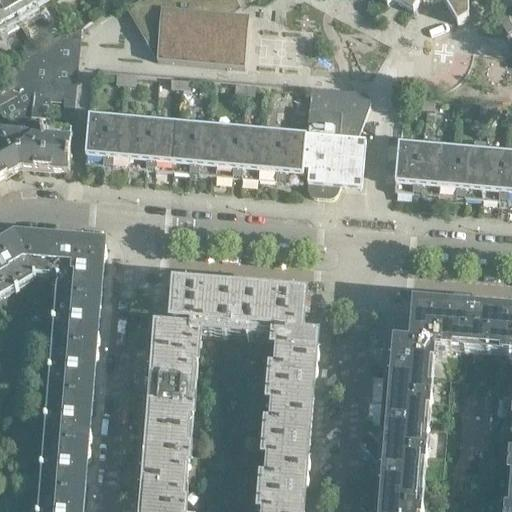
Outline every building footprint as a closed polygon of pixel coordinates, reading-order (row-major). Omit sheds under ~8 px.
[(0,0),(0,37),(18,26),(2,0),(0,0)] [(50,2),(48,0),(2,0),(18,26),(38,15),(36,11),(50,2)] [(241,13),(234,0),(148,0),(127,12),(156,62),(158,61),(158,65),(228,72),(245,73),(249,29),(250,21),(230,19),(242,13),(241,13)] [(382,0),(387,9),(388,9),(388,8),(395,4),(402,8),(413,15),(414,16),(420,4),(422,5),(426,7),(428,7),(432,7),(436,7),(438,7),(442,5),(444,4),(458,28),(468,22),(469,21),(469,20),(468,0),(382,0)] [(113,14),(107,3),(99,8),(105,19),(113,14)] [(105,19),(99,8),(90,13),(96,24),(105,19)] [(0,116),(0,117),(13,140),(34,124),(51,126),(51,121),(73,123),(77,71),(80,45),(81,33),(71,38),(46,53),(37,58),(28,63),(3,78),(0,79),(0,116)] [(46,53),(40,43),(31,48),(37,58),(46,53)] [(37,58),(31,48),(22,53),(28,63),(37,58)] [(127,81),(117,80),(116,89),(126,90),(127,81)] [(136,81),(127,81),(126,90),(136,91),(136,81)] [(181,85),(171,84),(171,93),(180,94),(181,85)] [(191,85),(181,85),(180,94),(190,95),(191,85)] [(245,90),(236,89),(235,98),(245,99),(245,90)] [(255,90),(245,90),(245,99),(254,99),(255,90)] [(347,176),(361,136),(341,134),(344,96),(313,93),(312,93),(312,94),(308,141),(305,175),(310,176),(308,190),(308,192),(309,194),(310,196),(311,198),(312,199),(313,201),(315,202),(317,203),(319,204),(321,204),(323,204),(325,204),(327,204),(330,204),(332,203),(334,202),(335,201),(338,199),(338,198),(344,183),(346,182),(349,181),(347,176)] [(363,132),(371,110),(371,109),(371,107),(370,106),(370,104),(369,102),(368,101),(367,100),(365,99),(363,98),(362,97),(344,96),(341,134),(361,136),(363,132)] [(130,173),(134,125),(123,124),(90,121),(86,160),(86,169),(103,171),(124,173),(130,173)] [(173,177),(177,129),(156,127),(134,125),(130,173),(147,175),(155,175),(173,177)] [(216,181),(220,133),(210,132),(177,129),(173,177),(190,178),(210,180),(212,180),(216,181)] [(259,185),(263,137),(242,135),(220,133),(216,181),(233,182),(242,183),(250,184),(259,185)] [(42,142),(13,140),(31,173),(69,176),(70,158),(72,136),(46,134),(46,135),(42,135),(42,142)] [(305,175),(308,141),(263,137),(259,185),(276,186),(296,188),(303,189),(305,175)] [(8,179),(21,172),(3,140),(0,141),(0,185),(9,180),(8,179)] [(8,140),(3,140),(21,172),(26,172),(31,173),(13,140),(8,140)] [(439,201),(443,153),(423,151),(399,149),(399,150),(395,197),(413,198),(422,199),(439,201)] [(482,204),(486,157),(454,154),(443,153),(439,201),(445,201),(465,203),(482,204)] [(511,207),(511,159),(508,159),(486,157),(482,204),(499,206),(507,207),(511,207)] [(34,267),(32,267),(34,245),(19,244),(18,243),(0,253),(0,263),(16,291),(34,280),(34,277),(34,267)] [(71,271),(73,248),(34,245),(32,267),(34,267),(34,277),(53,278),(57,276),(63,271),(71,271)] [(103,281),(104,265),(105,255),(105,251),(99,250),(73,248),(71,271),(63,271),(57,276),(61,282),(67,278),(103,281)] [(0,299),(16,291),(0,263),(0,299)] [(101,305),(103,281),(67,278),(61,282),(64,286),(62,288),(61,302),(101,305)] [(196,295),(194,294),(183,293),(177,293),(177,299),(176,306),(175,315),(174,328),(192,329),(191,335),(200,336),(210,337),(211,318),(195,316),(196,295)] [(226,338),(229,297),(196,295),(195,316),(211,318),(210,337),(226,338)] [(250,340),(254,299),(229,297),(226,338),(250,340)] [(285,324),(287,302),(254,299),(250,340),(266,342),(268,322),(285,324)] [(99,329),(101,305),(61,302),(59,326),(99,329)] [(306,303),(301,303),(290,302),(287,302),(285,324),(268,322),(266,342),(276,342),(285,343),(286,337),(303,338),(305,316),(309,317),(310,310),(306,309),(306,303)] [(443,315),(434,314),(423,313),(417,312),(417,317),(416,325),(414,347),(414,350),(414,353),(436,355),(443,355),(444,343),(440,343),(443,315)] [(466,339),(468,317),(443,315),(440,343),(444,343),(443,355),(452,356),(452,352),(467,353),(468,339),(466,339)] [(492,341),(494,319),(468,317),(466,339),(468,339),(467,353),(489,355),(490,341),(492,341)] [(511,320),(494,319),(492,341),(490,341),(489,355),(503,356),(503,360),(511,361),(511,360),(511,320)] [(97,354),(97,352),(98,341),(99,329),(59,326),(57,351),(97,354)] [(199,351),(200,336),(191,335),(192,329),(174,328),(174,331),(174,334),(166,333),(158,333),(156,357),(194,360),(195,350),(199,351)] [(316,370),(316,367),(317,356),(318,345),(309,344),(303,344),(303,341),(303,338),(286,337),(285,343),(276,342),(275,356),(279,356),(278,366),(316,370)] [(95,378),(96,366),(97,356),(97,354),(57,351),(55,375),(95,378)] [(398,351),(397,362),(396,373),(396,376),(430,379),(431,368),(435,368),(435,361),(436,355),(414,353),(407,352),(398,351)] [(192,387),(194,370),(198,370),(198,361),(194,360),(156,357),(156,362),(156,367),(155,370),(152,372),(152,379),(154,381),(154,384),(192,387)] [(314,393),(315,383),(316,372),(316,370),(278,366),(277,377),(273,377),(271,410),(275,411),(274,421),(312,424),(314,393)] [(93,402),(95,378),(55,375),(53,399),(93,402)] [(396,376),(396,379),(395,389),(394,403),(431,406),(432,397),(428,397),(430,379),(396,376)] [(193,423),(195,405),(191,405),(192,387),(154,384),(154,387),(151,388),(150,395),(153,398),(153,400),(152,407),(152,414),(150,435),(188,438),(189,423),(193,423)] [(91,427),(93,402),(53,399),(51,423),(91,427)] [(425,433),(427,415),(431,416),(431,406),(394,403),(391,431),(425,433)] [(307,479),(307,476),(308,465),(309,455),(312,424),(274,421),(273,432),(269,431),(266,465),(270,465),(269,476),(307,479)] [(89,451),(89,449),(90,439),(91,427),(51,423),(49,448),(89,451)] [(424,451),(425,433),(391,431),(389,458),(427,461),(428,452),(424,451)] [(190,463),(191,453),(187,453),(188,438),(150,435),(148,454),(148,461),(147,469),(147,472),(144,474),(143,480),(146,483),(146,485),(184,488),(194,489),(195,472),(199,472),(200,464),(190,463)] [(87,475),(88,463),(89,453),(89,451),(49,448),(47,472),(87,475)] [(389,458),(388,472),(387,483),(387,485),(421,488),(422,470),(426,470),(427,461),(389,458)] [(85,500),(87,475),(47,472),(45,496),(85,500)] [(304,511),(305,502),(306,492),(307,482),(307,479),(269,476),(268,486),(264,486),(262,511),(304,511)] [(185,511),(186,506),(182,506),(184,488),(146,485),(146,488),(143,490),(142,497),(145,499),(145,501),(144,509),(143,511),(185,511)] [(387,485),(387,488),(386,499),(384,511),(422,511),(423,506),(419,506),(421,488),(387,485)] [(83,511),(85,500),(45,496),(43,511),(83,511)]
